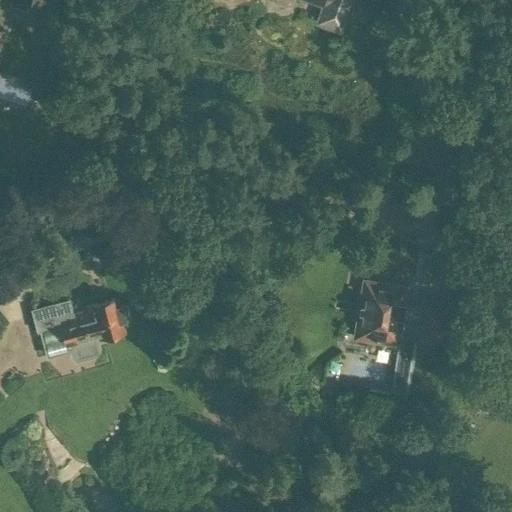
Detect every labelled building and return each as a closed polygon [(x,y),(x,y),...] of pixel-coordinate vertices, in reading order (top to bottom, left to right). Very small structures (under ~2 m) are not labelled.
[(7,0),(7,6),(23,10),(25,0),(35,0),(43,1),(43,0),(7,0)] [(314,0),(324,4),(318,20),(341,28),(351,0),(314,0)] [(361,295),(355,340),(400,346),(402,328),(414,329),(413,339),(443,343),(449,301),(408,296),(410,287),(375,282),(373,296),(361,295)] [(69,321),(60,323),(66,345),(68,344),(71,353),(97,346),(95,336),(100,334),(100,336),(124,329),(122,321),(117,304),(116,298),(87,305),(89,311),(68,316),(69,321)] [(123,303),(117,304),(122,321),(127,319),(123,303)] [(394,378),(392,394),(408,396),(410,380),(394,378)]
